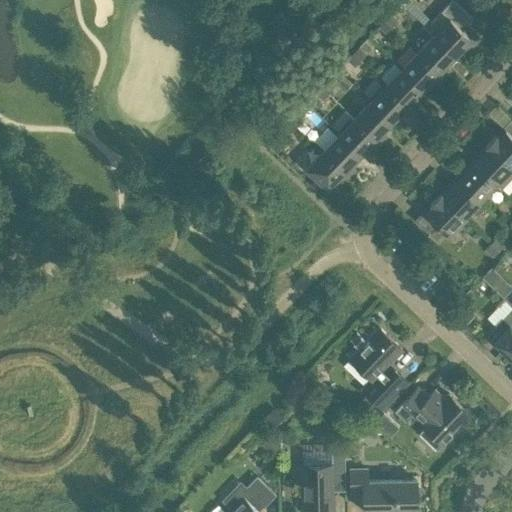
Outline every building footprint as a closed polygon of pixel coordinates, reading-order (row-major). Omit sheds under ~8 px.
[(451,0),(442,10),(450,18),(434,34),(456,55),(465,45),(469,49),(481,37),(468,25),(467,24),(473,18),(454,0),(451,0)] [(391,13),(385,19),(393,27),(398,20),(391,13)] [(393,27),(385,19),(379,25),(387,33),(393,27)] [(418,51),(444,76),(451,69),(446,65),(456,55),(434,34),(418,51)] [(367,53),(359,46),(353,52),(361,60),(367,53)] [(418,51),(402,67),(424,88),(433,78),(438,82),(444,76),(418,51)] [(353,52),(347,58),(355,66),(361,60),(353,52)] [(413,109),(419,102),(415,98),(424,88),(402,67),(386,84),(413,109)] [(344,90),(352,82),(338,68),(330,77),(344,90)] [(327,79),(321,85),(329,93),(335,87),(327,79)] [(392,121),(402,111),(406,115),(413,109),(386,84),(371,101),(392,121)] [(321,85),(315,92),(323,99),(329,93),(321,85)] [(381,142),(387,135),(383,131),(392,121),(371,101),(355,117),(381,142)] [(304,120),(296,112),(290,118),(298,126),(304,120)] [(361,154),(370,145),(374,149),(381,142),(355,117),(339,134),(360,155),(361,154)] [(292,132),(298,126),(290,118),(284,125),(292,132)] [(511,122),(506,129),(499,137),(496,134),(487,144),(511,167),(511,168),(511,169),(511,122)] [(339,134),(323,151),(349,176),(356,168),(351,164),(360,155),(339,134)] [(511,176),(511,169),(511,168),(511,167),(487,144),(478,153),(481,156),(474,163),(496,183),(501,188),(511,176)] [(343,182),(349,176),(323,151),(307,168),(328,188),(339,178),(343,182)] [(496,183),(474,163),(467,170),(465,167),(456,177),(480,200),(496,183)] [(480,200),(456,177),(455,178),(457,180),(452,186),(449,184),(440,193),(464,216),(465,215),(480,200)] [(464,216),(440,193),(431,203),(433,205),(426,213),(438,224),(444,231),(450,236),(468,218),(465,215),(464,216)] [(430,233),(437,239),(444,231),(438,224),(430,233)] [(499,250),(505,244),(497,236),(491,242),(499,250)] [(493,256),(499,250),(491,242),(485,249),(493,256)] [(491,267),(482,277),(493,287),(502,277),(491,267)] [(453,313),(465,324),(473,315),(461,304),(453,313)] [(511,310),(497,326),(503,332),(494,341),(511,357),(511,310)] [(403,349),(379,326),(367,339),(365,337),(362,337),(359,337),(357,340),(356,343),(357,346),(359,348),(350,357),(372,378),(362,388),(374,399),(393,379),(383,369),(403,349)] [(437,449),(443,443),(444,444),(472,415),(449,393),(445,398),(435,389),(426,399),(416,389),(395,411),(406,421),(413,414),(426,426),(420,433),(437,449)] [(283,417),(274,408),(264,418),(273,427),(283,417)] [(302,511),(326,511),(335,511),(334,490),(346,490),(345,442),(333,442),(333,464),(302,464),(302,511)] [(368,480),(368,468),(351,468),(351,492),(365,491),(365,511),(418,510),(417,479),(368,480)] [(258,511),(263,506),(264,507),(277,494),(257,475),(245,488),(239,483),(223,500),(232,510),(229,511),(258,511)]
